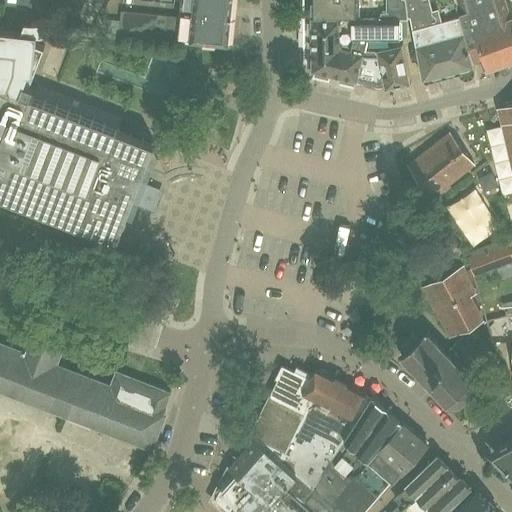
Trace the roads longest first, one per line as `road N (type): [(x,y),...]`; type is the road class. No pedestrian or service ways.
road 1 (residential): [(464,449),(407,392),(340,351),(278,335),(206,337)]
road 2 (residential): [(206,337),(242,183),(275,96)]
road 3 (residential): [(511,83),(385,113),(275,96)]
road 4 (residential): [(141,511),(169,473),(206,337)]
road 5 (residential): [(115,320),(0,280)]
